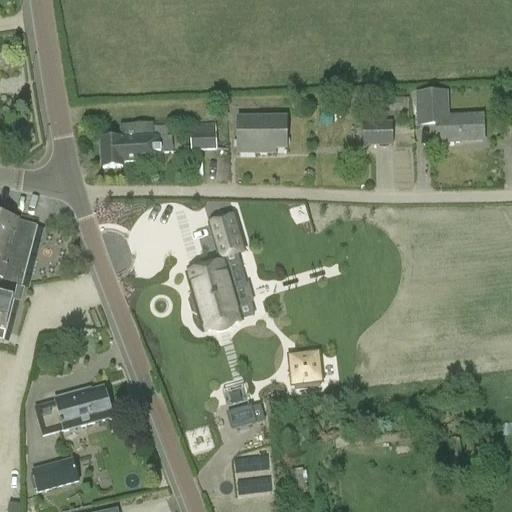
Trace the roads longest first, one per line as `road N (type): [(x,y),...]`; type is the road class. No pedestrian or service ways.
road 1 (tertiary): [(189,511),(70,186)]
road 2 (track): [(511,195),(188,190)]
road 3 (tertiary): [(70,186),(37,0)]
